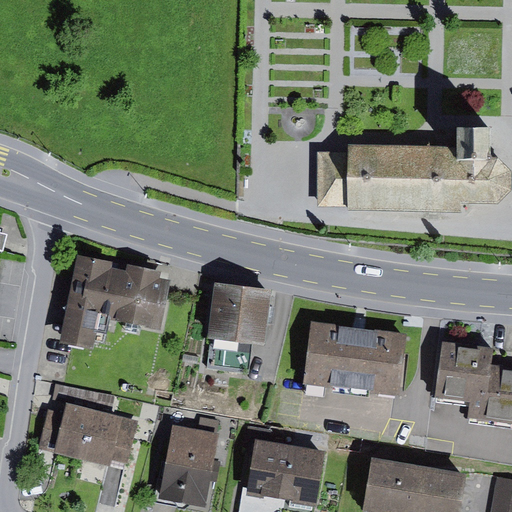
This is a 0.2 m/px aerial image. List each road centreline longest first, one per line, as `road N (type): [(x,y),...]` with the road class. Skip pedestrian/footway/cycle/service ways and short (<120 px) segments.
road 1 (primary): [(511,296),(326,272),(49,194)]
road 2 (residential): [(49,194),(6,511)]
